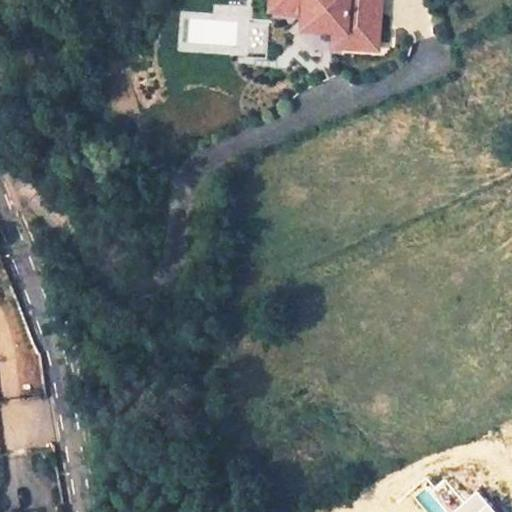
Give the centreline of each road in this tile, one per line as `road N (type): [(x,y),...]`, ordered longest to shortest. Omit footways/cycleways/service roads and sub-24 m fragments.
road 1 (unknown): [(3,230),(49,235),(110,302),(156,302),(176,278),(183,192),(194,170),(440,66)]
road 2 (tertiary): [(0,222),(27,291),(78,511)]
